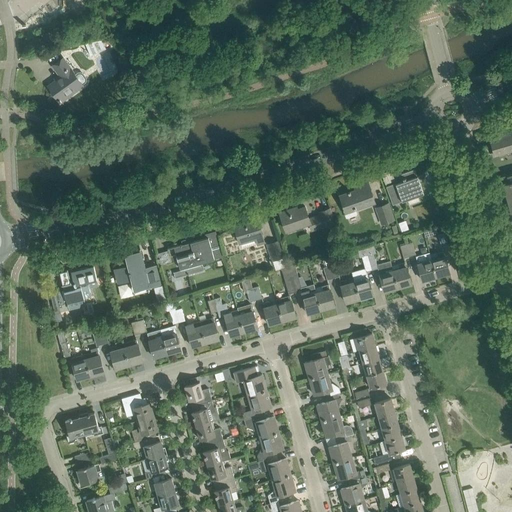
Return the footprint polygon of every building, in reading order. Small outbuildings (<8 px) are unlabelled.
[(53,66),(61,77),(48,86),(51,90),(51,91),(54,96),(56,96),(60,102),(83,86),(82,85),(85,83),(87,80),(86,78),(83,73),(81,72),(78,72),(75,74),(63,58),(53,66)] [(498,135),(490,137),(494,152),(504,149),(505,152),(511,150),(511,151),(511,134),(505,136),(504,134),(500,135),(499,133),(497,134),(498,135)] [(401,181),(386,186),(392,205),(416,196),(414,190),(421,187),(419,181),(424,179),(422,174),(417,176),(414,169),(399,175),(401,181)] [(348,192),(340,195),(343,205),(344,207),(342,207),(346,218),(357,214),(355,208),(374,201),(371,191),(367,181),(357,185),(359,188),(350,192),(350,191),(348,191),(348,192)] [(504,186),(507,198),(511,197),(511,182),(503,185),(503,186),(504,186)] [(376,207),(382,224),(394,220),(387,203),(376,207)] [(280,212),(283,222),(285,228),(293,225),(294,228),(309,223),(311,230),(323,226),(319,216),(309,219),(304,206),(290,211),(289,209),(280,212)] [(320,212),(323,221),(324,225),(335,222),(330,208),(320,212)] [(262,220),(263,227),(262,227),(263,237),(273,237),(272,220),(262,220)] [(398,223),(402,233),(409,230),(405,220),(398,223)] [(234,226),(237,235),(239,242),(255,237),(257,244),(264,242),(257,221),(247,224),(247,223),(247,222),(234,226)] [(174,247),(176,256),(180,268),(222,257),(215,231),(204,234),(205,238),(190,242),(189,238),(181,240),(182,244),(174,247)] [(447,233),(449,240),(455,238),(453,231),(447,233)] [(448,245),(444,233),(438,235),(441,247),(448,245)] [(272,261),(275,269),(287,266),(279,240),(266,244),(271,261),(272,261)] [(405,244),(409,256),(416,254),(412,242),(405,244)] [(405,244),(400,245),(403,258),(409,256),(405,244)] [(168,250),(156,254),(159,266),(171,262),(168,250)] [(437,257),(431,259),(436,276),(449,273),(443,251),(436,253),(437,257)] [(115,270),(117,279),(118,282),(131,279),(133,290),(160,283),(154,260),(153,261),(155,266),(144,269),(140,252),(125,255),(128,266),(115,270)] [(429,252),(416,256),(423,281),(423,280),(436,276),(431,259),(429,252)] [(286,258),(292,262),(295,258),(289,253),(286,258)] [(373,253),(367,255),(371,270),(377,268),(384,292),(385,291),(397,287),(392,270),(390,261),(376,264),(373,253)] [(364,268),(351,272),(353,277),(359,298),(372,294),(372,295),(373,295),(366,271),(371,270),(367,255),(361,256),(364,268)] [(400,268),(392,270),(397,287),(411,284),(405,262),(398,264),(400,268)] [(339,276),(335,264),(329,266),(332,278),(339,276)] [(94,266),(77,270),(84,299),(91,297),(87,281),(97,279),(94,266)] [(329,266),(323,267),(327,279),(332,278),(329,266)] [(289,293),(295,292),(290,277),(287,267),(281,269),(289,293)] [(67,303),(77,301),(84,299),(77,270),(76,268),(59,272),(67,303)] [(296,270),(289,272),(295,292),(301,290),(307,314),(308,313),(321,309),(315,288),(313,284),(306,286),(301,287),(296,270)] [(340,281),(343,293),(346,303),(346,302),(359,298),(353,277),(340,281)] [(328,284),(315,288),(321,309),(334,305),(334,306),(328,284)] [(163,285),(153,287),(157,302),(166,299),(163,285)] [(258,286),(252,287),(255,300),(262,298),(258,286)] [(252,287),(246,289),(249,302),(255,300),(252,287)] [(61,313),(56,292),(50,294),(55,315),(61,313)] [(276,299),(277,303),(282,320),(295,316),(295,317),(296,317),(289,295),(276,299)] [(220,296),(213,298),(217,311),(223,309),(224,314),(230,335),(231,335),(243,331),(237,310),(228,313),(226,303),(222,304),(220,296)] [(213,298),(207,300),(211,313),(217,311),(213,298)] [(167,302),(169,311),(175,309),(173,300),(167,302)] [(263,303),(266,315),(269,325),(269,324),(282,320),(277,303),(270,305),(269,301),(263,303)] [(238,310),(237,310),(243,331),(257,327),(257,328),(251,306),(250,303),(237,307),(238,310)] [(181,308),(175,309),(179,322),(185,320),(181,308)] [(175,309),(169,311),(173,324),(179,322),(175,309)] [(206,319),(199,321),(200,325),(205,342),(218,338),(218,339),(219,339),(216,329),(213,317),(206,319)] [(143,319),(137,320),(141,333),(147,331),(143,319)] [(137,320),(132,322),(135,334),(141,333),(137,320)] [(186,325),(189,337),(192,347),(192,346),(205,342),(200,325),(199,321),(186,325)] [(160,330),(167,353),(180,349),(180,350),(181,350),(178,340),(175,328),(174,326),(160,330)] [(104,330),(99,332),(102,344),(108,342),(104,330)] [(147,333),(148,336),(154,357),(167,353),(160,330),(147,333)] [(99,332),(93,333),(96,346),(102,344),(99,332)] [(356,338),(359,350),(375,345),(372,333),(356,338)] [(136,339),(123,343),(129,364),(142,360),(142,361),(136,339)] [(67,341),(60,343),(64,357),(71,355),(67,341)] [(338,343),(340,352),(341,355),(347,354),(344,341),(338,343)] [(109,347),(113,359),(115,369),(116,368),(129,364),(123,343),(122,343),(123,347),(117,349),(116,345),(109,347)] [(375,345),(359,350),(363,362),(379,358),(375,345)] [(91,352),(84,354),(85,358),(90,376),(104,372),(97,347),(90,349),(91,352)] [(308,376),(309,378),(319,375),(327,373),(325,365),(330,364),(328,356),(327,356),(325,351),(311,355),(312,360),(304,362),(306,368),(310,367),(312,374),(308,376)] [(84,354),(77,356),(71,358),(77,380),(90,376),(85,358),(84,354)] [(379,358),(363,362),(367,375),(383,370),(379,358)] [(260,381),(264,380),(262,374),(260,374),(257,365),(233,372),(236,382),(244,380),(248,395),(254,393),(266,390),(266,387),(262,388),(260,381)] [(347,367),(342,369),(345,379),(350,378),(347,367)] [(383,370),(367,375),(370,388),(386,383),(383,370)] [(319,375),(309,378),(310,381),(314,380),(316,387),(312,388),(314,394),(322,392),(323,397),(340,392),(339,387),(332,383),(330,383),(327,373),(319,375)] [(191,406),(212,400),(208,388),(202,390),(199,382),(184,386),(188,400),(194,399),(195,404),(191,406)] [(368,388),(355,392),(357,398),(369,394),(368,388)] [(267,393),(266,390),(254,393),(248,395),(252,409),(244,412),(242,415),(243,419),(250,417),(258,415),(265,413),(263,408),(271,406),(269,400),(265,401),(263,394),(267,393)] [(320,418),(321,420),(330,418),(339,415),(336,406),(339,405),(341,400),(341,398),(338,398),(337,393),(340,392),(323,397),(324,402),(316,404),(318,410),(322,409),(324,416),(320,418)] [(136,394),(122,398),(127,415),(136,413),(138,420),(153,416),(149,402),(143,404),(141,398),(137,399),(136,394)] [(371,398),(358,401),(359,407),(372,403),(371,398)] [(375,403),(378,415),(394,411),(391,398),(375,403)] [(212,400),(191,406),(195,405),(197,411),(192,412),(193,416),(192,416),(193,419),(194,418),(196,426),(211,421),(220,419),(216,406),(214,407),(212,400)] [(394,411),(378,415),(382,428),(398,423),(394,411)] [(94,412),(80,416),(85,434),(93,431),(94,435),(103,432),(101,425),(98,426),(94,412)] [(258,415),(250,417),(243,419),(246,427),(253,430),(258,428),(260,437),(279,432),(278,429),(274,431),(272,423),(276,422),(274,416),(266,418),(265,413),(258,415)] [(330,418),(321,420),(322,423),(326,422),(328,429),(324,430),(326,436),(334,434),(335,439),(349,435),(353,434),(352,429),(351,427),(350,426),(349,425),(346,425),(345,425),(343,425),(342,426),(339,415),(330,418)] [(68,443),(78,440),(77,436),(85,434),(80,416),(65,420),(69,434),(66,435),(68,443)] [(133,442),(133,443),(153,436),(151,431),(157,429),(153,416),(138,420),(140,427),(131,430),(134,441),(133,442)] [(211,421),(196,426),(200,440),(205,438),(207,444),(203,445),(223,439),(219,427),(213,429),(211,421)] [(357,424),(360,434),(366,433),(363,422),(357,424)] [(398,423),(382,428),(385,440),(401,436),(398,423)] [(257,460),(257,461),(271,457),(277,455),(275,450),(283,448),(282,442),(277,443),(275,436),(279,435),(279,432),(260,437),(262,445),(257,455),(258,460),(257,460)] [(366,433),(360,434),(363,445),(369,443),(366,433)] [(332,460),(333,462),(351,457),(347,442),(351,441),(349,435),(335,439),(337,444),(329,446),(330,453),(335,451),(337,459),(332,460)] [(104,439),(109,454),(117,452),(115,447),(114,442),(113,439),(112,436),(104,439)] [(153,436),(133,443),(134,449),(144,446),(148,458),(164,453),(161,441),(157,442),(155,436),(153,436)] [(401,436),(385,440),(389,453),(373,457),(375,464),(401,456),(399,450),(405,448),(401,436)] [(223,439),(203,445),(207,444),(208,450),(203,451),(204,455),(204,458),(205,458),(207,465),(222,461),(230,458),(228,450),(226,450),(223,439)] [(77,463),(92,459),(90,451),(75,455),(77,463)] [(118,458),(117,452),(109,454),(100,457),(102,463),(118,458)] [(164,453),(148,458),(151,470),(144,472),(146,478),(147,479),(153,477),(166,473),(164,468),(168,467),(164,453)] [(262,459),(258,460),(262,472),(269,469),(272,479),(291,474),(290,471),(286,473),(284,466),(288,464),(286,458),(278,460),(277,455),(271,457),(262,459)] [(351,457),(333,462),(334,465),(338,464),(340,471),(336,472),(338,479),(343,477),(344,482),(365,476),(363,469),(355,471),(351,457)] [(222,461),(207,465),(211,479),(216,477),(218,483),(214,484),(234,478),(231,467),(225,469),(222,461)] [(378,472),(390,468),(389,462),(376,466),(378,472)] [(86,467),(84,467),(84,468),(77,470),(82,484),(99,478),(97,471),(101,470),(99,463),(86,467)] [(393,468),(397,481),(413,476),(409,463),(393,468)] [(166,473),(153,477),(158,495),(175,491),(171,478),(167,479),(166,473)] [(267,495),(270,503),(289,497),(288,493),(295,490),(294,484),(290,485),(287,478),(292,477),(291,474),(272,479),(275,489),(273,490),(267,495)] [(365,476),(344,482),(346,487),(341,488),(343,495),(347,494),(349,501),(345,502),(345,504),(354,502),(363,499),(360,489),(367,483),(365,476)] [(413,476),(397,481),(400,493),(417,488),(413,476)] [(234,478),(214,484),(218,483),(220,489),(214,490),(215,494),(215,495),(216,497),(218,504),(234,500),(232,493),(238,491),(234,478)] [(95,498),(95,497),(93,498),(86,500),(89,511),(97,511),(105,510),(105,511),(107,511),(114,510),(111,500),(116,499),(114,492),(126,488),(125,483),(109,487),(110,493),(95,498)] [(462,489),(468,511),(477,510),(472,487),(462,489)] [(417,488),(400,493),(404,506),(420,501),(417,488)] [(153,508),(154,511),(170,511),(176,510),(175,505),(179,504),(175,491),(158,495),(161,506),(153,508)] [(289,497),(270,503),(272,511),(281,509),(281,511),(297,511),(296,508),(300,506),(298,500),(290,502),(289,497)] [(354,502),(345,504),(346,507),(350,506),(351,511),(374,511),(372,511),(366,509),(363,499),(354,502)] [(234,500),(218,504),(220,511),(243,511),(242,506),(236,508),(234,500)] [(423,511),(420,501),(404,506),(405,511),(423,511)]
